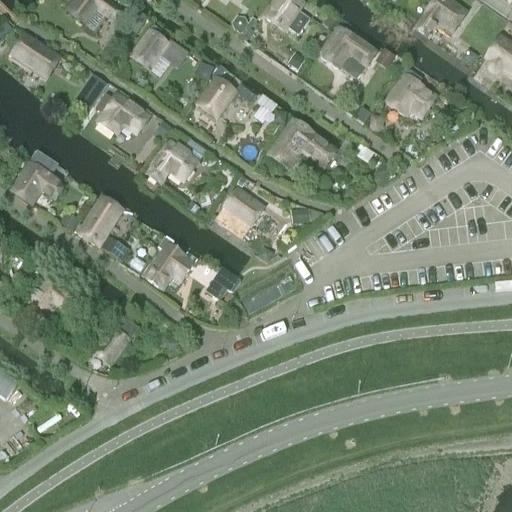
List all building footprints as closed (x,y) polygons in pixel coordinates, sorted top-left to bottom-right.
[(114,29),(123,16),(104,3),(100,0),(76,0),(66,15),(85,29),(95,16),(114,29)] [(284,35),(303,8),(290,0),(279,0),(264,21),(284,35)] [(465,17),(451,6),(454,0),(437,0),(425,18),(413,34),(425,42),(436,26),(451,37),(465,17)] [(165,47),(157,41),(161,34),(153,28),(149,35),(130,61),(149,75),(160,60),(173,69),(183,56),(167,44),(165,47)] [(366,70),(375,57),(358,46),(357,47),(338,33),(319,59),(339,73),(350,58),(366,70)] [(46,83),(60,63),(21,37),(8,58),(19,65),(46,83)] [(486,61),(511,79),(511,49),(500,41),(486,61)] [(404,80),(386,106),(406,120),(408,117),(420,125),(436,102),(417,89),(421,83),(405,72),(401,77),(404,80)] [(234,96),(217,84),(215,83),(197,109),(216,123),(232,102),(250,108),(255,100),(239,88),(234,96)] [(121,132),(136,142),(151,121),(116,95),(113,100),(110,98),(107,103),(103,101),(90,121),(116,139),(121,132)] [(324,172),(330,163),(335,155),(292,125),(268,160),(288,174),(300,156),(324,172)] [(195,165),(181,155),(169,147),(155,166),(154,165),(146,177),(156,184),(164,172),(182,185),(195,165)] [(55,206),(64,191),(49,181),(29,168),(11,195),(31,208),(39,196),(55,206)] [(241,244),(249,232),(263,212),(236,194),(217,222),(213,219),(209,225),(213,228),(214,225),(223,231),(241,244)] [(115,226),(122,215),(123,214),(103,200),(95,212),(77,239),(97,253),(115,226)] [(193,272),(185,266),(189,260),(173,249),(166,259),(162,256),(144,282),(163,296),(176,278),(184,284),(193,272)] [(82,305),(65,293),(63,298),(44,285),(26,311),(45,325),(54,312),(65,319),(65,318),(71,322),(82,305)] [(128,344),(137,331),(118,317),(108,330),(110,331),(91,357),(110,371),(129,345),(128,344)] [(0,390),(8,379),(0,373),(0,390)] [(17,385),(8,379),(0,390),(0,399),(4,402),(17,385)]
